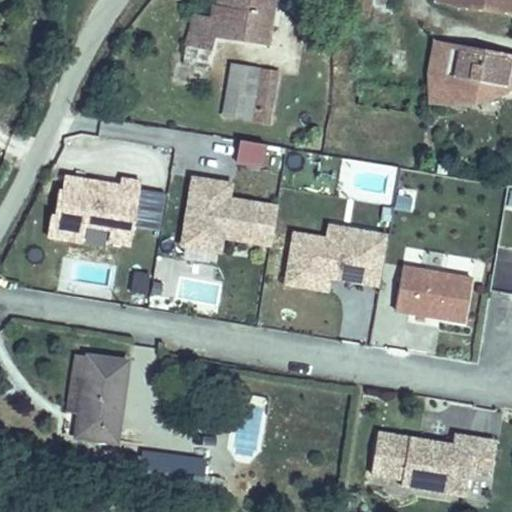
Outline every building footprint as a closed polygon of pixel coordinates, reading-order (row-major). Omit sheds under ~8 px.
[(266,43),(272,0),(213,0),(210,19),(191,16),(184,63),(205,67),(209,34),(266,43)] [(388,27),(392,0),(339,0),(337,19),(388,27)] [(511,13),(511,0),(437,0),(437,3),(511,13)] [(511,59),(441,46),(436,75),(451,78),(511,90),(511,59)] [(268,123),(277,72),(231,64),(222,115),(268,123)] [(436,75),(432,101),(446,104),(451,78),(436,75)] [(263,166),(267,145),(241,140),(238,162),(263,166)] [(129,147),(83,147),(83,174),(129,174),(129,147)] [(139,192),(141,182),(121,179),(120,187),(64,177),(62,192),(58,191),(54,217),(50,216),(47,236),(82,242),(85,225),(110,229),(108,242),(130,246),(133,229),(139,192)] [(227,199),(217,198),(220,183),(193,178),(182,245),(209,249),(211,235),(221,236),(271,245),(277,208),(227,199)] [(227,199),(230,184),(220,183),(217,198),(227,199)] [(159,234),(165,197),(139,192),(133,229),(159,234)] [(349,243),(352,229),(329,226),(327,239),(349,243)] [(379,286),(387,236),(352,229),(349,243),(327,239),(294,233),(285,284),(320,290),(322,276),(379,286)] [(219,251),(221,236),(211,235),(209,249),(219,251)] [(466,322),(473,279),(404,267),(396,309),(466,322)] [(146,295),(149,275),(134,273),(131,292),(146,295)] [(367,342),(371,322),(346,316),(341,335),(367,342)] [(82,413),(85,360),(70,360),(67,412),(82,413)] [(123,439),(127,362),(85,360),(82,413),(81,437),(123,439)] [(232,396),(233,452),(262,452),(262,396),(232,396)] [(490,472),(496,439),(453,433),(452,442),(377,430),(371,472),(401,477),(400,483),(445,490),(449,466),(468,469),(490,472)] [(185,489),(189,457),(143,452),(139,483),(185,489)] [(449,466),(445,490),(464,493),(468,469),(449,466)]
